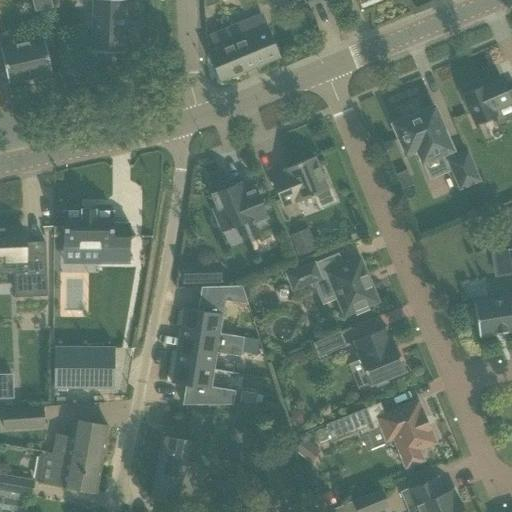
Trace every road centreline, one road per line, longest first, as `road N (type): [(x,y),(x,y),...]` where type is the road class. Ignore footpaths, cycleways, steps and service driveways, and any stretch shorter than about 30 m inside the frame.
road 1 (unclassified): [(115,511),(188,124)]
road 2 (residential): [(327,70),(456,383)]
road 3 (tertiary): [(0,165),(188,124)]
road 4 (tertiary): [(327,70),(495,0)]
road 5 (tertiary): [(188,124),(327,70)]
road 6 (residential): [(511,487),(502,491),(456,383)]
road 7 (residential): [(188,124),(184,0)]
